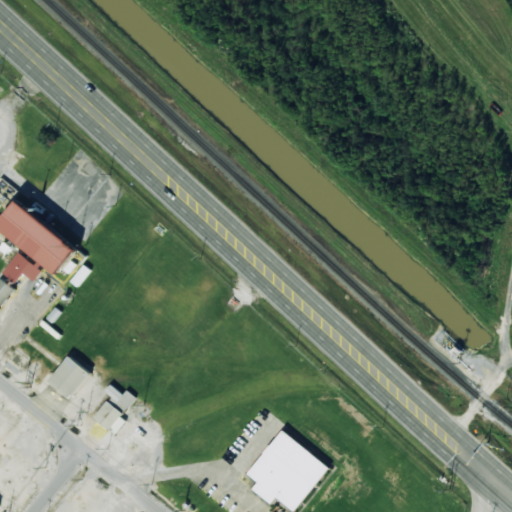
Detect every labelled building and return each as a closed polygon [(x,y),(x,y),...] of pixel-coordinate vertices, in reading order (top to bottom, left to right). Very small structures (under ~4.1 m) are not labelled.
[(0,223),(15,206),(70,251),(52,273),(0,229),(0,223)] [(0,307),(1,308),(17,289),(3,278),(0,281),(0,307)] [(51,381),(72,398),(92,373),(71,356),(51,381)] [(106,392),(128,409),(137,397),(128,390),(126,394),(112,384),(106,392)] [(130,418),(108,401),(96,417),(117,434),(130,418)] [(282,429),(326,467),(291,507),(277,495),(270,503),(250,485),(256,478),(247,470),(282,429)]
